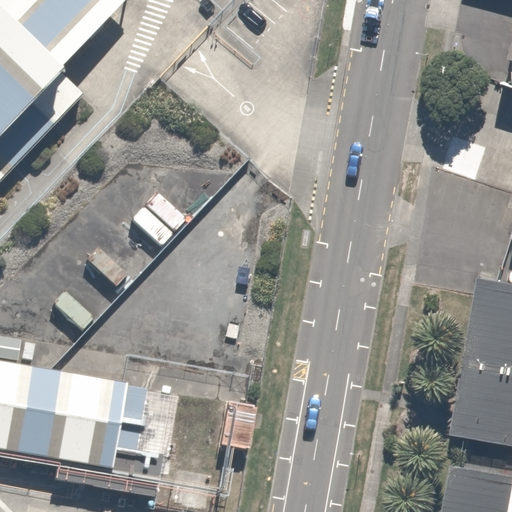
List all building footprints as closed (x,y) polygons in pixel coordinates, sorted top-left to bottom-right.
[(0,0),(0,151),(126,20),(104,0),(0,0)] [(511,0),(472,0),(511,14),(511,0)] [(511,511),(511,349),(479,511),(511,511)] [(119,400),(0,381),(0,479),(103,495),(119,400)] [(262,403),(231,398),(223,443),(254,449),(262,403)]
